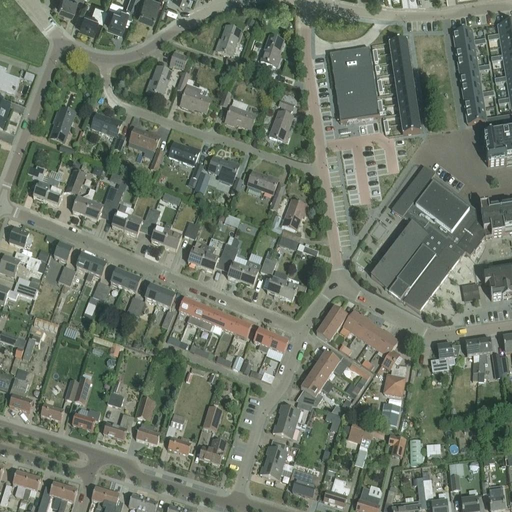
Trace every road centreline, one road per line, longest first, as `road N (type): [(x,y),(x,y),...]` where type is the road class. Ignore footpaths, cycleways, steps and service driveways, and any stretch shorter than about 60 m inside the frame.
road 1 (residential): [(304,333),(0,210)]
road 2 (residential): [(323,176),(116,104),(104,59)]
road 3 (residential): [(309,0),(414,16),(511,3)]
road 4 (residential): [(239,509),(252,450),(304,333)]
road 5 (residential): [(511,326),(429,333),(357,296),(343,280)]
road 6 (residential): [(0,210),(60,37)]
road 7 (residential): [(323,176),(304,0)]
road 8 (residential): [(97,454),(129,465),(136,476),(239,509)]
road 9 (residential): [(242,0),(196,15),(144,50),(104,59)]
